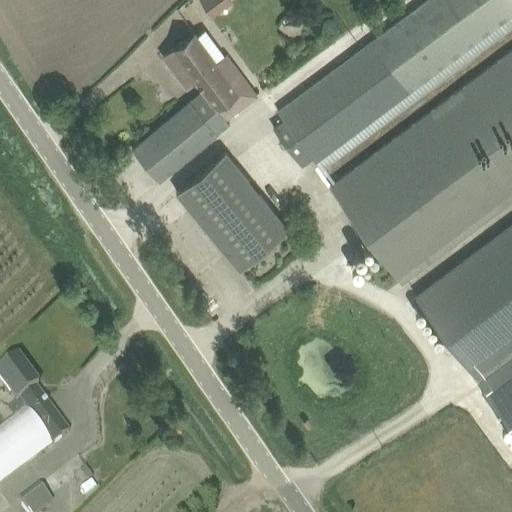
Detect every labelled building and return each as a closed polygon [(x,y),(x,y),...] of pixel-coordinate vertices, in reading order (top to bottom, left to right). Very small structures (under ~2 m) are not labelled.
[(201,0),(212,13),(229,0),(201,0)] [(319,158),(326,167),(511,27),(511,0),(423,0),(277,108),(284,117),(274,124),(300,159),(309,152),(313,156),(316,160),(319,158)] [(192,32),(180,42),(164,54),(186,83),(195,76),(207,93),(195,104),(191,99),(133,147),(159,180),(175,167),(231,123),(227,117),(255,94),(225,56),(216,63),(192,32)] [(511,51),(332,186),(404,282),(511,200),(511,51)] [(226,149),(176,191),(239,268),(289,226),(226,149)] [(511,225),(416,296),(480,382),(511,425),(511,225)] [(0,372),(0,385),(15,406),(7,412),(14,422),(0,432),(0,486),(52,447),(68,435),(35,390),(38,388),(17,360),(0,372)] [(25,511),(42,511),(52,504),(37,487),(18,503),(25,511)]
